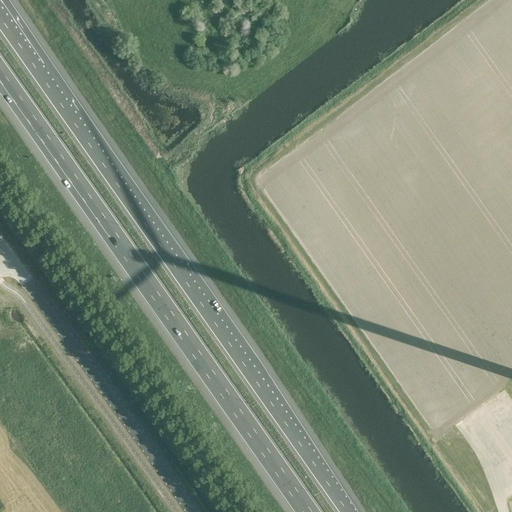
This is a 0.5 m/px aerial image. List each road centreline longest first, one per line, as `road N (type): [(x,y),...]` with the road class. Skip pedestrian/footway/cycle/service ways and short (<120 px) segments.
road 1 (motorway): [(347,511),(0,10)]
road 2 (motorway): [(0,73),(307,511)]
road 3 (unclassified): [(12,262),(190,511)]
